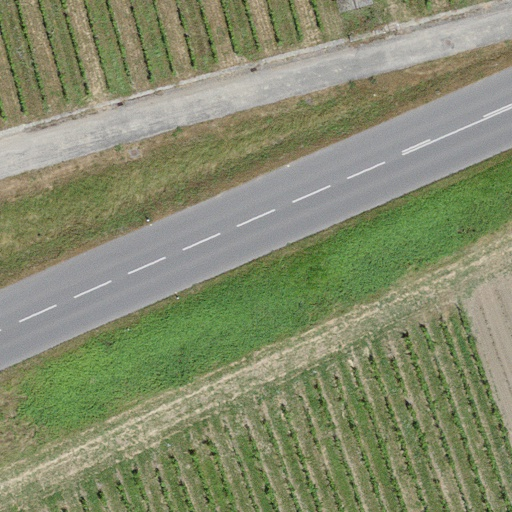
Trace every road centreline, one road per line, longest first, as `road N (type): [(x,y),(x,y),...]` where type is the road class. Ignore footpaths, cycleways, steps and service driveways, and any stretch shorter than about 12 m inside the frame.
road 1 (secondary): [(0,331),(511,108)]
road 2 (track): [(511,19),(0,156)]
